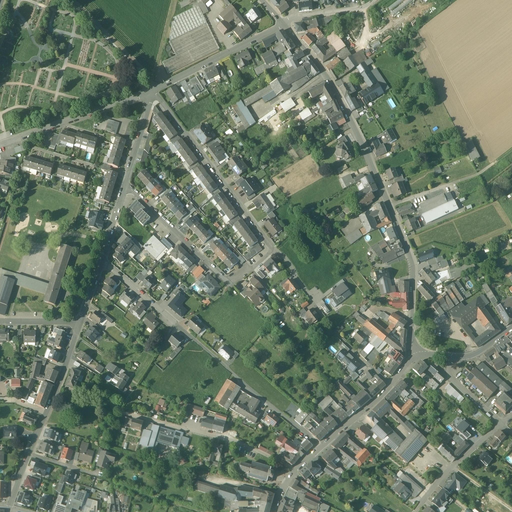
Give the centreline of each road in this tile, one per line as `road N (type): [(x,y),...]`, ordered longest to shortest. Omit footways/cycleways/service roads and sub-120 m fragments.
road 1 (tertiary): [(284,23),(342,103),(409,252),(415,356)]
road 2 (residential): [(99,263),(320,447)]
road 3 (residential): [(124,187),(230,283),(271,247)]
road 4 (residential): [(271,247),(153,91)]
road 5 (residential): [(114,409),(225,438),(295,469)]
road 6 (residential): [(0,143),(153,91)]
road 7 (residential): [(153,91),(284,23)]
road 8 (secondary): [(320,447),(415,356)]
road 9 (residential): [(414,511),(500,424)]
